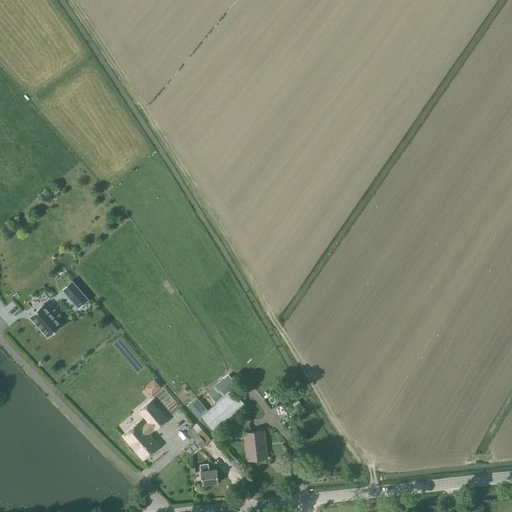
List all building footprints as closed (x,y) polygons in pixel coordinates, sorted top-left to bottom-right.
[(71,281),(62,289),(78,309),(88,300),(71,281)] [(57,320),(60,317),(54,310),(50,313),(43,304),(29,317),(47,337),(61,325),(57,320)] [(144,388),(151,396),(160,388),(153,380),(144,388)] [(207,393),(215,402),(230,389),(223,380),(207,393)] [(201,417),(214,432),(245,406),(232,390),(201,417)] [(133,452),(134,452),(136,451),(143,459),(158,447),(148,434),(154,429),(155,430),(166,420),(151,402),(139,411),(148,422),(142,427),(138,423),(123,436),(130,444),(129,445),(129,447),(133,452)] [(236,422),(237,431),(249,429),(248,421),(236,422)] [(186,433),(200,449),(210,440),(196,424),(186,433)] [(243,433),(247,461),(266,458),(263,431),(243,433)] [(200,472),(201,485),(218,483),(216,469),(209,470),(208,463),(199,465),(200,467),(194,468),(194,467),(190,468),(191,474),(200,472)]
